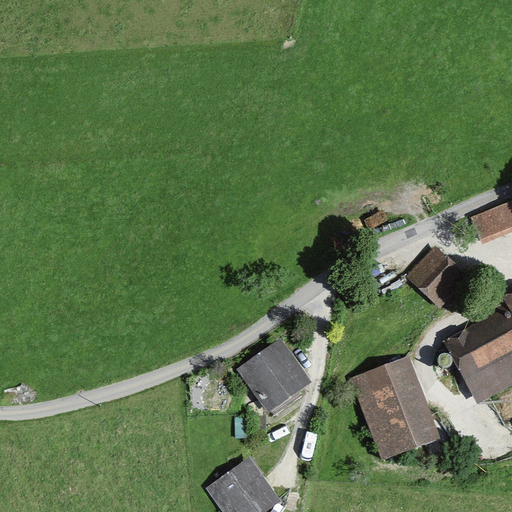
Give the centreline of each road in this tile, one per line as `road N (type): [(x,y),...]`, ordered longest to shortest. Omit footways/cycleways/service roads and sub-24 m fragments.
road 1 (track): [(0,408),(71,405),(210,350),(353,267),(511,191)]
road 2 (track): [(290,475),(324,370),(330,280)]
